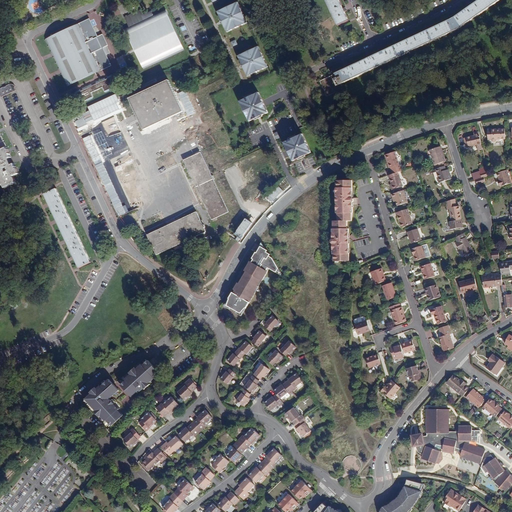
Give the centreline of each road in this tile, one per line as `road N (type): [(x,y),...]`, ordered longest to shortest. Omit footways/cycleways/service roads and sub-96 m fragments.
road 1 (residential): [(366,150),(277,208),(206,309)]
road 2 (residential): [(77,147),(25,35),(97,0)]
road 3 (residential): [(366,150),(418,323)]
road 4 (residential): [(68,406),(122,364),(172,344),(206,309)]
road 5 (residential): [(361,502),(378,490),(382,451),(440,376)]
road 6 (residential): [(105,263),(71,326),(0,363)]
road 7 (residential): [(280,429),(184,511)]
